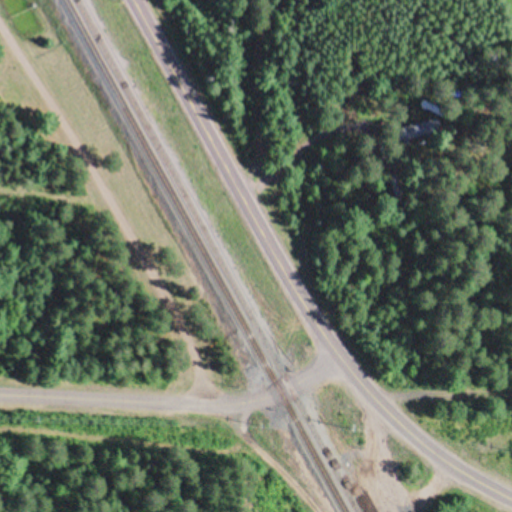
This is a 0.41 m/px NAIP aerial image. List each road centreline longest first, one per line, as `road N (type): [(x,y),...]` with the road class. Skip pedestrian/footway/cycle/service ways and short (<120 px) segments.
road 1 (secondary): [(511,500),(418,441),(346,362),(258,226),(134,0)]
road 2 (residential): [(0,31),(223,406)]
road 3 (residential): [(346,362),(241,405),(0,396)]
